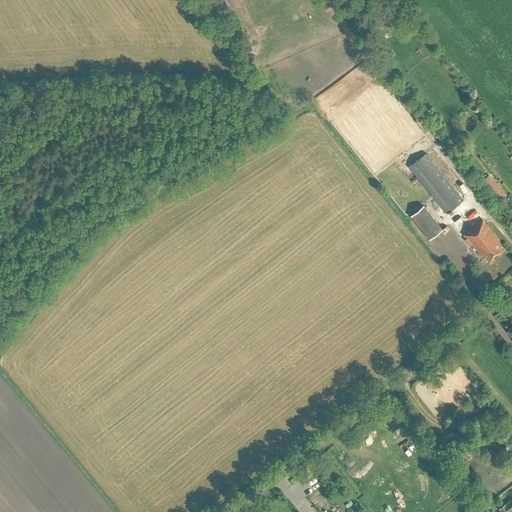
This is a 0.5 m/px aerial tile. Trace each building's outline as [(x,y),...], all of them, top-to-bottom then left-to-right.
[(426,152),(409,166),(446,213),(463,199),(426,152)] [(489,174),(480,182),(485,187),(486,186),(493,194),(492,195),(498,201),(506,193),(489,174)] [(410,216),(429,239),(441,230),(442,229),(423,205),(410,216)] [(466,237),(463,239),(464,240),(469,246),(472,244),(481,255),(483,254),(489,261),(504,249),(498,242),(500,240),(483,219),(464,235),(466,237)] [(446,225),(442,229),(441,230),(453,244),(458,241),(446,225)] [(463,265),(473,278),(484,268),(474,256),(463,265)] [(460,368),(452,374),(460,383),(467,377),(460,368)] [(511,511),(511,498),(505,504),(500,508),(502,511),(511,511)]
